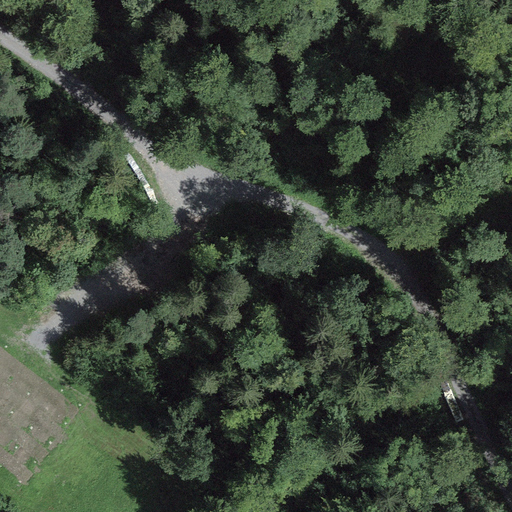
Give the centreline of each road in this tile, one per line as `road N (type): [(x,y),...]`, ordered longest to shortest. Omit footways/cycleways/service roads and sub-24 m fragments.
road 1 (track): [(0,16),(97,80),(187,187),(264,200),(353,230),(407,260),(511,463)]
road 2 (track): [(187,187),(90,296)]
road 3 (track): [(407,260),(511,186)]
